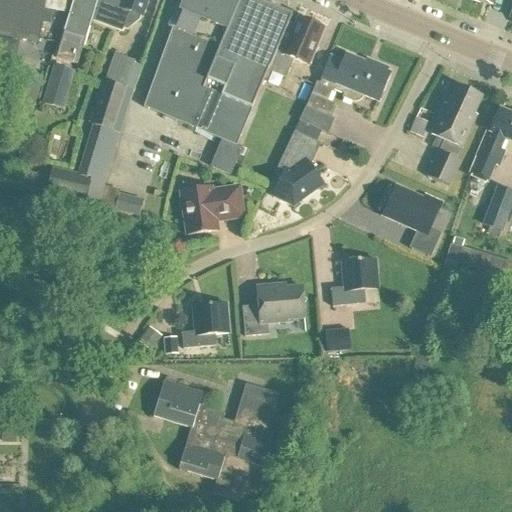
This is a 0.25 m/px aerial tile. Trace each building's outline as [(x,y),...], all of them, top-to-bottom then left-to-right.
[(45,0),(70,4),(70,0),(0,0),(0,34),(33,39),(34,23),(32,23),(34,0),(45,0)] [(85,42),(83,51),(85,51),(97,8),(100,0),(75,0),(64,35),(85,42)] [(150,0),(100,0),(100,2),(143,19),(150,0)] [(184,0),(145,112),(238,151),(254,113),(253,113),(266,82),(268,83),(271,75),(268,74),(270,71),(271,70),(284,41),(291,43),(294,34),(288,31),(293,18),(248,0),(184,0)] [(270,71),(268,74),(271,75),(287,81),(295,63),(310,69),(325,31),(300,21),(294,34),(291,43),(284,41),(271,70),(270,71)] [(333,59),(321,86),(318,84),(307,110),(294,133),(313,142),(324,118),(332,121),(337,108),(328,104),(333,93),(344,97),(342,100),(355,105),(360,104),(363,102),(364,98),(379,105),(391,76),(348,57),(344,64),(333,59)] [(44,109),(65,115),(76,75),(55,69),(44,109)] [(103,83),(89,127),(113,134),(127,91),(103,83)] [(430,137),(443,142),(427,179),(449,188),(460,163),(457,161),(461,151),(476,117),(474,116),(481,99),(455,88),(447,107),(444,106),(430,137)] [(482,145),(476,158),(496,167),(503,153),(500,152),(506,140),(511,142),(511,117),(500,112),(485,146),(482,145)] [(318,144),(313,142),(294,133),(278,169),(286,173),(273,199),(293,208),(323,187),(308,166),(318,144)] [(92,181),(53,172),(46,198),(86,208),(92,181)] [(47,180),(27,176),(25,187),(44,191),(47,180)] [(511,193),(496,188),(481,228),(501,235),(511,206),(511,193)] [(210,191),(180,196),(188,240),(218,234),(216,224),(243,219),(238,189),(211,194),(210,191)] [(417,233),(409,250),(430,260),(441,236),(430,231),(442,205),(425,198),(423,201),(397,189),(383,218),(417,233)] [(121,193),(118,211),(142,216),(145,198),(121,193)] [(375,261),(342,264),(344,290),(331,291),(333,309),(366,306),(364,293),(378,292),(375,261)] [(303,298),(302,288),(276,291),(276,287),(257,289),(258,307),(242,309),(245,339),(269,337),(268,326),(288,324),(287,322),(304,320),(303,306),(306,302),(303,298)] [(215,337),(229,336),(226,306),(193,309),(195,334),(182,335),(183,351),(216,348),(215,337)] [(348,331),(324,333),(326,355),(350,352),(348,331)] [(164,383),(153,419),(191,431),(178,472),(216,483),(212,495),(238,504),(250,466),(276,475),(284,447),(264,441),(278,396),(246,386),(233,427),(222,423),(224,415),(199,408),(203,395),(164,383)]
